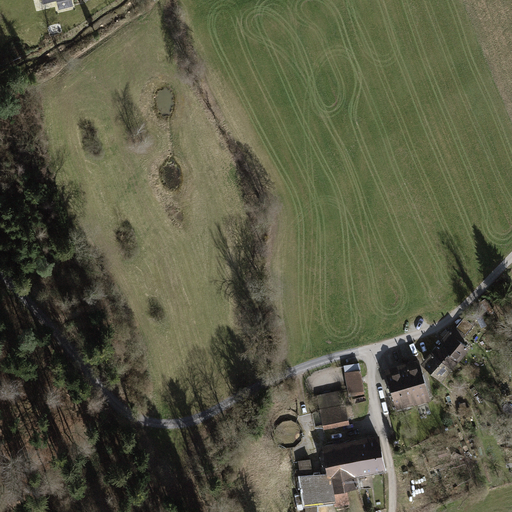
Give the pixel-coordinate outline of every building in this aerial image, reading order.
[(474,342),(454,325),(421,362),(441,379),(474,342)] [(419,358),(384,368),(396,409),(431,399),(419,358)] [(361,364),(345,366),(350,395),(366,392),(361,364)] [(343,389),(317,395),(324,428),(350,422),(343,389)] [(314,414),(303,416),(305,427),(316,425),(314,414)] [(380,434),(323,445),(328,471),(314,474),(311,458),(297,461),(306,511),(318,511),(317,504),(336,501),(338,507),(350,505),(347,490),(360,487),(357,473),(386,468),(380,434)]
